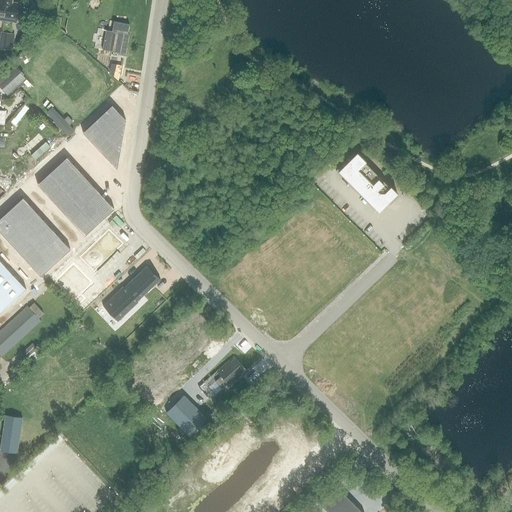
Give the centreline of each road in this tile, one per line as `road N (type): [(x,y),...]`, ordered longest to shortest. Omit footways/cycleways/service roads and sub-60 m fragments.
road 1 (residential): [(161,0),(133,216),(282,362)]
road 2 (residential): [(282,362),(434,511)]
road 3 (residential): [(282,362),(390,257),(388,239)]
